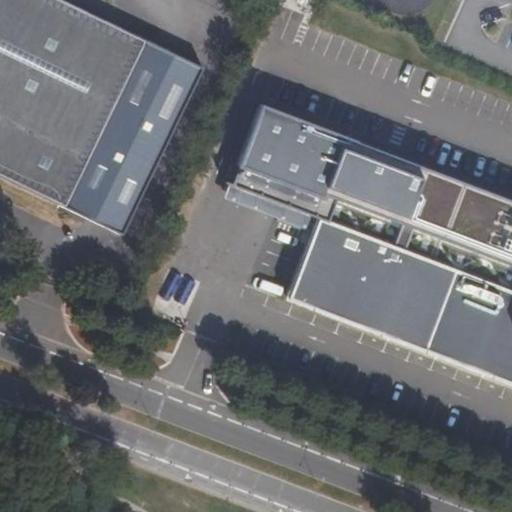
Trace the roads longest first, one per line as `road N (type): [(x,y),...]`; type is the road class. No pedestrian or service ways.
road 1 (tertiary): [(442,511),(0,341)]
road 2 (tertiary): [(0,392),(319,511)]
